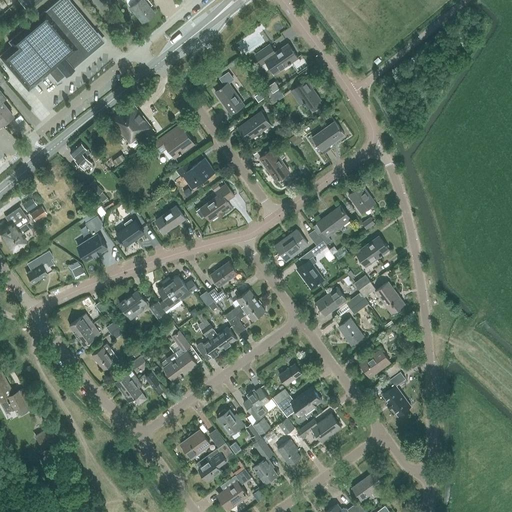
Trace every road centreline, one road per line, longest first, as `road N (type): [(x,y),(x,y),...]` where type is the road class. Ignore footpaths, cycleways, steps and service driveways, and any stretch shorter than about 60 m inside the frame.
road 1 (residential): [(429,474),(430,378),(417,260),(389,166),(369,146)]
road 2 (residential): [(33,311),(119,273),(242,236)]
road 3 (residential): [(140,436),(299,321)]
road 4 (residential): [(369,146),(370,124),(281,0)]
road 5 (residential): [(140,436),(86,385),(33,311)]
road 6 (residential): [(137,52),(26,148),(37,161)]
road 7 (residential): [(275,217),(189,98)]
road 8 (tertiary): [(37,161),(150,69)]
road 9 (residential): [(382,434),(299,321)]
road 10 (residential): [(277,511),(382,434)]
